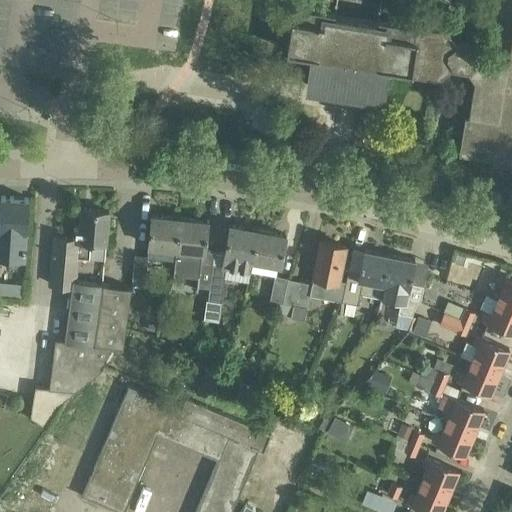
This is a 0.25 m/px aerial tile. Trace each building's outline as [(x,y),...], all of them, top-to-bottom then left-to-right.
[(312,54),(307,85),(381,97),(386,66),(411,70),(410,75),(411,75),(411,74),(441,79),(441,80),(442,80),(443,74),(451,69),(468,71),(475,78),(468,116),(465,116),(459,153),(492,159),(492,162),(511,165),(511,40),(508,62),(497,60),(496,67),(478,64),(480,54),(479,53),(473,45),(467,44),(459,43),(455,42),(449,33),(450,31),(449,30),(448,32),(418,27),(418,30),(334,16),(335,12),(296,5),(294,18),(292,17),(286,50),(312,54)] [(29,197),(1,195),(0,215),(0,255),(24,257),(27,198),(29,198),(29,197)] [(56,338),(50,388),(35,386),(31,416),(46,425),(62,399),(75,391),(101,371),(112,348),(122,349),(128,323),(131,287),(77,280),(79,256),(88,257),(88,258),(105,260),(109,210),(82,208),(80,224),(75,223),(74,238),(54,236),(50,286),(71,287),(65,339),(56,338)] [(151,214),(147,255),(148,255),(147,256),(175,259),(180,217),(152,214),(151,214)] [(196,286),(209,288),(210,286),(216,252),(205,250),(208,220),(207,220),(180,217),(175,259),(174,274),(198,277),(196,286)] [(225,253),(216,252),(210,286),(209,288),(204,317),(217,319),(226,265),(251,269),(253,259),(258,229),(230,224),(225,253)] [(258,229),(253,259),(278,264),(281,264),(286,233),(258,229)] [(346,280),(338,278),(345,245),(320,239),(312,281),(288,276),(280,301),(293,303),(291,316),(304,319),(307,306),(308,306),(311,293),(342,299),(346,280)] [(361,291),(382,295),(390,254),(364,248),(359,271),(348,268),(346,280),(342,299),(339,316),(344,317),(345,314),(347,300),(356,302),(359,303),(361,291)] [(454,261),(463,264),(466,254),(456,252),(454,261)] [(144,285),(147,256),(148,255),(147,255),(135,253),(131,284),(144,285)] [(390,254),(382,295),(401,299),(399,311),(413,314),(415,300),(420,301),(423,284),(410,281),(415,259),(390,254)] [(497,298),(511,304),(511,277),(502,273),(498,282),(503,284),(499,294),(497,298)] [(272,299),(280,301),(288,276),(276,274),(272,299)] [(0,295),(21,298),(23,286),(0,283),(0,295)] [(511,331),(511,304),(497,298),(490,312),(486,309),(482,317),(511,331)] [(443,312),(470,322),(475,311),(448,300),(443,312)] [(431,316),(417,310),(411,327),(424,333),(431,316)] [(466,334),(470,322),(443,312),(439,324),(466,334)] [(470,358),(499,370),(509,347),(476,333),(471,343),(476,345),(470,358)] [(421,374),(446,383),(450,372),(449,372),(453,363),(437,357),(434,365),(425,362),(421,374)] [(490,393),(499,370),(470,358),(464,372),(460,371),(456,379),(490,393)] [(209,361),(197,387),(207,391),(219,366),(209,361)] [(361,384),(386,393),(392,375),(377,370),(361,384)] [(446,383),(421,374),(417,384),(417,385),(441,395),(446,383)] [(254,384),(242,380),(235,398),(247,402),(254,384)] [(183,405),(129,382),(81,494),(122,511),(124,511),(158,433),(217,458),(194,511),(232,511),(260,448),(265,450),(272,432),(187,395),(183,405)] [(444,391),(444,392),(438,407),(449,411),(445,419),(474,431),(484,408),(444,391)] [(307,424),(313,412),(301,406),(295,419),(307,424)] [(313,412),(307,424),(321,430),(326,418),(313,412)] [(327,430),(340,437),(348,422),(335,415),(327,430)] [(464,454),(474,431),(445,419),(439,433),(435,431),(431,440),(464,454)] [(399,422),(394,433),(399,435),(406,438),(411,427),(399,422)] [(406,438),(420,444),(425,433),(411,427),(406,438)] [(415,456),(420,444),(406,438),(399,435),(394,447),(415,456)] [(311,469),(324,474),(330,459),(317,454),(311,469)] [(420,479),(449,491),(458,468),(425,454),(421,464),(426,466),(420,479)] [(398,497),(403,486),(384,478),(379,489),(398,497)] [(433,511),(440,511),(449,491),(420,479),(414,494),(410,492),(406,500),(433,511)] [(362,499),(390,510),(395,497),(367,486),(362,499)] [(260,511),(246,503),(240,511),(260,511)]
